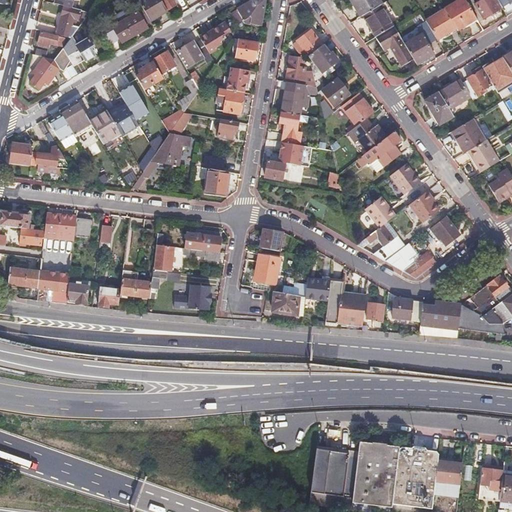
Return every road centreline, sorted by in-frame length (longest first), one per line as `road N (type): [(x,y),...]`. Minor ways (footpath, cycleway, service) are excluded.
road 1 (residential): [(242,216),(280,219),(412,289),(495,235)]
road 2 (motorway): [(266,341),(115,338),(0,325)]
road 3 (trunk): [(258,394),(233,381),(0,356)]
road 4 (residential): [(0,131),(227,0)]
road 5 (trunk): [(258,394),(130,406),(0,397)]
road 6 (trunk): [(511,402),(389,389),(258,394)]
road 7 (primary): [(266,341),(244,330),(18,312)]
road 8 (primary): [(511,366),(266,341)]
road 9 (residential): [(0,191),(242,216)]
road 10 (residential): [(511,430),(356,415),(311,417),(281,429)]
road 11 (residential): [(278,0),(242,216)]
road 12 (trunk): [(0,448),(187,511)]
road 13 (residential): [(495,235),(389,98)]
road 14 (residential): [(511,25),(389,98)]
road 15 (residential): [(28,0),(0,120)]
road 16 (residential): [(389,98),(318,0)]
